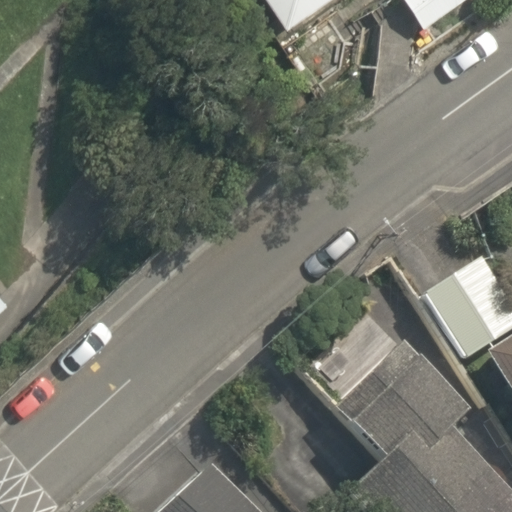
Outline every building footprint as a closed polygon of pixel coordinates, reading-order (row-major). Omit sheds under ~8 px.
[(258,0),(277,26),(313,0),(258,0)] [(398,0),(418,27),(456,0),(398,0)] [(412,295),(452,361),(511,324),(511,319),(474,257),(412,295)] [(0,318),(12,307),(0,293),(0,318)] [(511,327),(469,354),(511,422),(511,327)] [(329,496),(343,511),(511,511),(511,504),(445,432),(463,414),(394,341),(322,410),(367,459),(329,496)] [(244,511),(203,466),(151,511),(244,511)]
